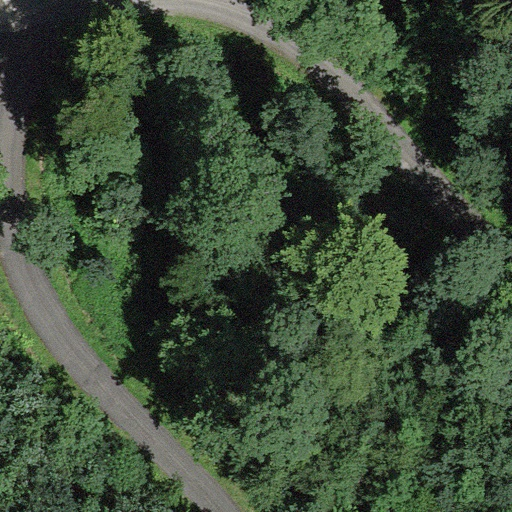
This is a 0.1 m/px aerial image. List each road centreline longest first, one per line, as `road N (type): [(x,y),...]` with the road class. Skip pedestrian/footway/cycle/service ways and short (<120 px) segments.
road 1 (track): [(511,273),(318,62),(217,2),(128,3),(28,40),(1,118),(0,152)]
road 2 (track): [(0,220),(10,275),(59,354),(220,511)]
